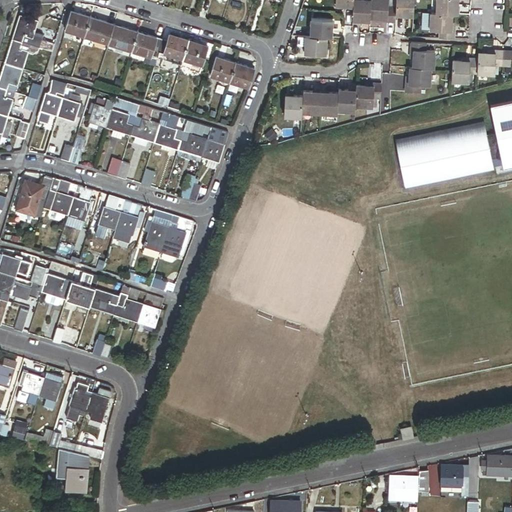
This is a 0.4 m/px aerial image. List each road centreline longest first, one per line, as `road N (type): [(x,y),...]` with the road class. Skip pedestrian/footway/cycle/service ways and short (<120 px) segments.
road 1 (residential): [(511,433),(141,511)]
road 2 (residential): [(210,209),(267,69),(266,54),(107,0)]
road 3 (residential): [(110,511),(127,383),(0,337)]
road 4 (residential): [(210,209),(192,211),(47,165),(0,161)]
